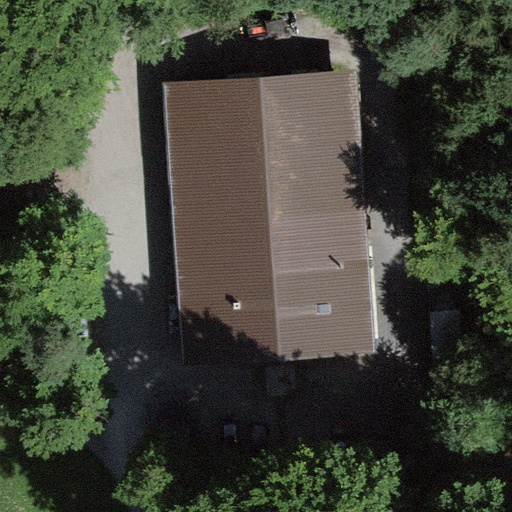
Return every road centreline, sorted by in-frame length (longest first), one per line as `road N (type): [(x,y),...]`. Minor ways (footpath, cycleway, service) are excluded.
road 1 (track): [(148,511),(112,302),(82,0)]
road 2 (track): [(0,328),(138,453)]
